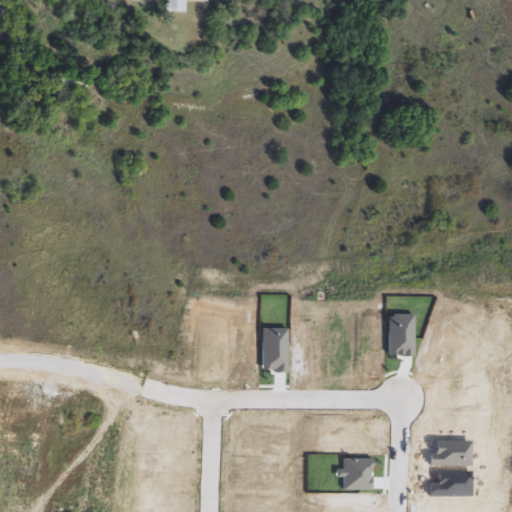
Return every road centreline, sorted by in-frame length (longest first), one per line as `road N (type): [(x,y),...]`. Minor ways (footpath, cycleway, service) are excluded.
road 1 (residential): [(0,362),(49,364),(206,398),(205,511)]
road 2 (residential): [(206,398),(400,402),(395,511)]
